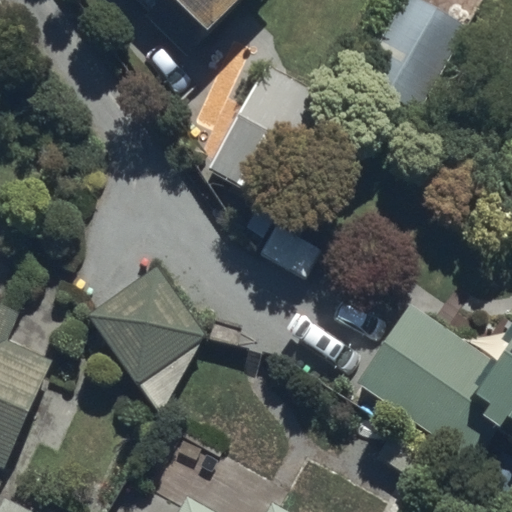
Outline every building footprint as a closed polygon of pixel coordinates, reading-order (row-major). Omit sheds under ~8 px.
[(254,0),(175,0),(214,40),(254,0)] [(469,26),(419,0),(377,79),(427,106),(469,26)] [(336,113),(274,81),(220,182),(281,214),(336,113)] [(333,258),(298,230),(282,250),(317,278),(333,258)] [(174,287),(112,325),(151,387),(213,348),(174,287)] [(0,467),(11,473),(59,373),(9,349),(20,326),(0,316),(0,467)] [(511,367),(498,389),(417,336),(366,414),(465,477),(486,444),(511,460),(511,367)]
